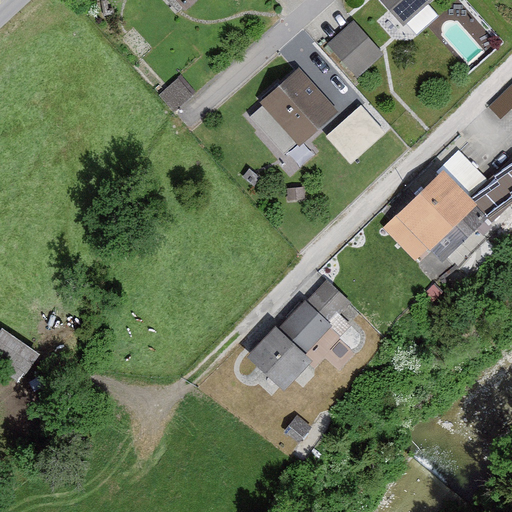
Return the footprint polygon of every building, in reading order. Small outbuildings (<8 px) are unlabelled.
[(199,0),(166,0),(183,16),(199,0)] [(381,0),(404,24),(430,0),(381,0)] [(376,59),(348,28),(323,50),(352,81),(376,59)] [(331,115),(293,73),(254,107),(292,150),(331,115)] [(511,101),(511,82),(482,110),(492,120),(511,101)] [(185,100),(172,84),(157,97),(170,112),(185,100)] [(327,131),(353,159),(389,126),(363,98),(327,131)] [(482,218),(442,177),(404,214),(444,255),(482,218)] [(344,305),(323,286),(302,309),(298,305),(271,336),(266,332),(237,364),(276,399),(305,367),(298,360),(325,330),(337,341),(348,329),(334,317),(344,305)] [(0,329),(0,355),(28,370),(42,344),(4,323),(0,329)] [(304,429),(291,420),(280,435),(293,445),(304,429)]
